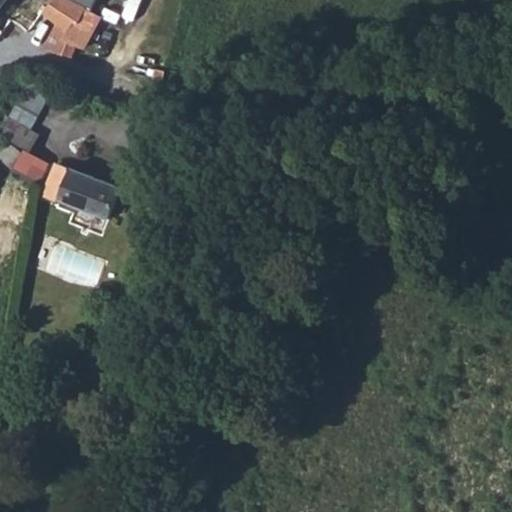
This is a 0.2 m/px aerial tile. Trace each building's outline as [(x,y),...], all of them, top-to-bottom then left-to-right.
[(0,0),(0,14),(11,0),(0,0)] [(55,32),(47,44),(44,50),(60,58),(67,44),(85,50),(95,31),(78,21),(86,9),(94,13),(100,0),(54,0),(46,12),(68,30),(66,35),(55,32)] [(11,119),(0,136),(27,154),(39,134),(11,119)] [(0,159),(0,161),(19,174),(27,154),(0,136),(0,135),(0,151),(2,154),(0,159)] [(121,190),(60,166),(55,178),(70,184),(63,199),(110,219),(121,190)]
